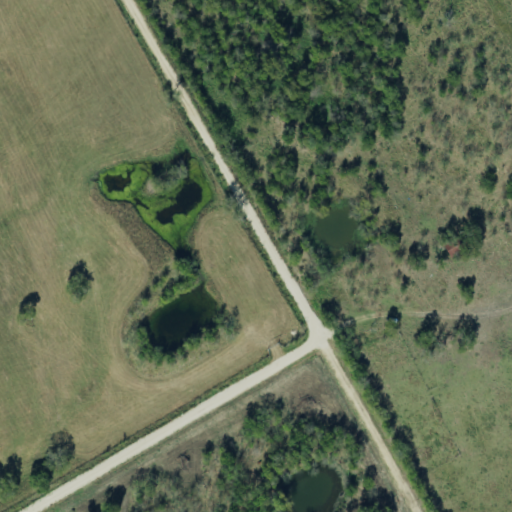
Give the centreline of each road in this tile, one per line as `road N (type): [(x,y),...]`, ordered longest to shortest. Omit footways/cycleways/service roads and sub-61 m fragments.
road 1 (residential): [(37,511),(324,336),(135,0)]
road 2 (residential): [(324,336),(423,511)]
